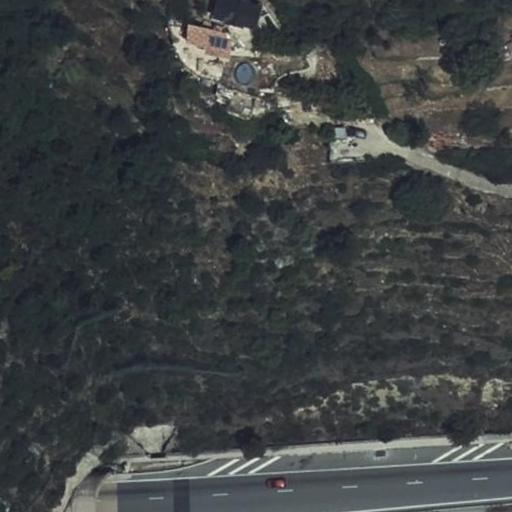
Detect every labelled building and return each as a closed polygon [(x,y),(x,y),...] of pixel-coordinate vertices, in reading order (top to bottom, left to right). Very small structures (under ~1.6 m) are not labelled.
[(215,0),(213,19),(259,26),(262,0),(215,0)] [(178,24),(178,35),(195,37),(195,41),(217,43),(218,27),(178,24)] [(499,37),(491,39),(495,48),(508,44),(511,43),(511,28),(498,33),(499,37)] [(205,83),(219,90),(222,82),(209,76),(205,83)] [(222,82),(219,90),(215,96),(212,103),(232,107),(237,107),(242,92),(235,89),(222,82)]
